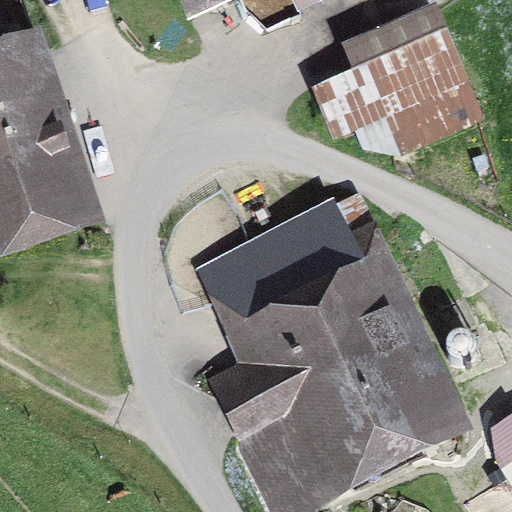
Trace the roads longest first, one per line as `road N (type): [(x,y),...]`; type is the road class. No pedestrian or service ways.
road 1 (track): [(511,260),(280,147),(222,142),(194,151),(146,197),(137,227),(135,322),(160,419)]
road 2 (track): [(63,0),(146,197)]
road 3 (track): [(160,419),(119,408),(0,340)]
